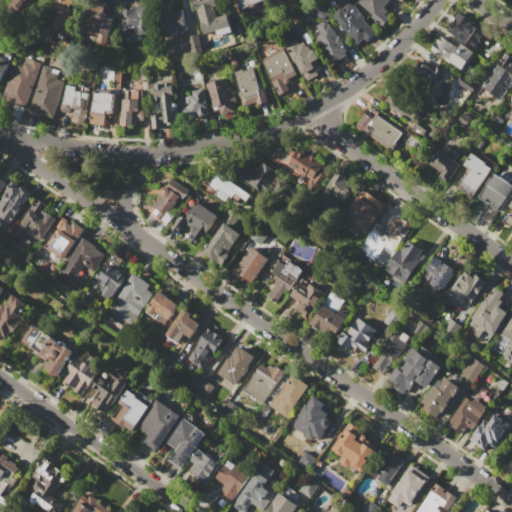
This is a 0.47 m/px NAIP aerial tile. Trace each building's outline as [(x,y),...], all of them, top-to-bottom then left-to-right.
[(9,0),(6,6),(23,17),(33,0),(9,0)] [(117,11),(118,20),(113,21),(108,44),(98,42),(100,34),(82,31),(87,10),(88,10),(89,0),(101,0),(107,1),(105,11),(106,12),(108,14),(107,15),(110,16),(110,14),(113,15),(117,11)] [(191,0),(215,0),(217,5),(214,6),(216,17),(227,14),(230,27),(202,34),(196,9),(194,10),(191,0)] [(237,0),(260,0),(242,9),(237,0)] [(389,0),(383,7),(388,11),(385,14),(390,18),(383,26),(371,16),(372,14),(355,0),(389,0)] [(349,1),(353,5),(353,4),(364,17),(363,18),(375,32),(367,40),(364,38),(358,44),(347,32),(346,32),(331,16),(340,8),(341,8),(349,1)] [(160,5),(168,3),(169,10),(182,8),(186,31),(182,31),(182,34),(165,37),(160,5)] [(62,6),(77,12),(69,32),(59,28),(59,30),(54,28),(62,6)] [(122,8),(131,8),(131,6),(148,6),(150,33),(123,34),(122,8)] [(447,30),(454,21),(459,25),(461,22),(461,23),(465,17),(469,20),(467,22),(477,29),(478,28),(486,34),(476,50),(447,30)] [(313,34),(318,30),(314,25),(325,18),(347,51),(345,52),(347,55),(331,65),(321,50),(323,49),(313,34)] [(198,34),(201,45),(189,48),(186,36),(198,34)] [(431,49),(440,35),(458,47),(461,43),(473,52),(461,70),(431,49)] [(285,44),(296,38),(299,43),(304,41),(306,46),(308,45),(311,49),(313,48),(318,58),(317,59),(322,67),(316,71),(318,74),(306,81),(295,62),(294,62),(287,50),(288,49),(285,44)] [(262,61),(264,60),(262,58),(282,47),(297,74),(284,81),(289,90),(278,95),(271,81),(273,80),(262,61)] [(505,52),(511,56),(511,83),(501,100),(482,87),(505,52)] [(0,55),(8,59),(0,76),(0,55)] [(40,63),(25,107),(0,99),(7,79),(8,79),(13,64),(21,67),(24,58),(40,63)] [(444,70),(422,59),(413,77),(435,88),(444,70)] [(42,65),(59,70),(56,79),(64,81),(53,117),(28,110),(42,65)] [(232,71),(242,68),(242,70),(246,69),(245,67),(252,65),(259,89),(263,88),(267,100),(243,107),(232,71)] [(205,82),(227,77),(229,84),(231,85),(232,90),(231,91),(230,91),(231,95),(234,95),(236,104),(233,104),(235,111),(221,115),(219,110),(213,111),(212,107),(211,107),(205,82)] [(66,84),(74,86),(74,90),(76,90),(77,83),(83,84),(82,92),(89,93),(85,110),(80,108),(77,122),(71,121),(73,115),(69,114),(70,111),(61,109),(66,84)] [(94,83),(96,84),(96,88),(110,90),(110,93),(114,93),(111,114),(91,111),(94,83)] [(179,107),(187,106),(186,96),(192,95),(191,90),(203,88),(208,116),(181,121),(179,107)] [(122,89),(139,89),(138,99),(141,99),(140,113),(146,114),(145,126),(134,126),(134,127),(120,126),(122,89)] [(153,91),(173,89),(177,125),(157,127),(156,114),(161,113),(160,100),(154,101),(153,91)] [(393,89),(385,106),(412,118),(420,100),(393,89)] [(365,112),(373,118),(376,113),(403,131),(390,150),(368,136),(367,136),(355,128),(365,112)] [(296,143),(322,161),(310,179),(287,164),(294,153),(291,150),(296,143)] [(439,150),(459,164),(446,183),(435,176),(439,171),(429,164),(439,150)] [(472,152),(494,168),(470,201),(456,190),(470,169),(463,164),(472,152)] [(263,194),(236,176),(246,162),(257,169),(262,162),(277,172),(263,194)] [(321,194),(337,171),(345,177),(344,178),(354,185),(351,189),(356,192),(344,210),(321,194)] [(217,172),(250,195),(246,201),(234,193),(229,200),(226,198),(224,202),(213,194),(215,190),(208,185),(217,172)] [(495,174),(511,185),(511,189),(498,210),(479,197),(488,185),(486,184),(491,177),(492,178),(495,174)] [(167,187),(173,178),(182,184),(181,185),(189,190),(183,199),(179,196),(169,212),(167,211),(161,220),(155,216),(159,210),(154,206),(162,195),(161,195),(161,193),(160,191),(161,189),(162,188),(164,187),(166,187),(167,187)] [(0,196),(12,180),(20,186),(19,187),(30,194),(9,224),(1,218),(1,217),(0,216),(0,200),(1,199),(0,198),(0,196)] [(362,189),(378,199),(378,200),(381,201),(382,202),(383,204),(383,207),(382,209),(381,210),(381,211),(366,234),(345,221),(351,211),(349,210),(362,189)] [(39,200),(46,205),(43,210),(46,213),(47,212),(56,218),(40,240),(19,225),(31,209),(32,210),(39,200)] [(197,200),(217,214),(206,232),(205,231),(196,246),(173,231),(183,217),(185,218),(197,200)] [(228,208),(237,214),(229,226),(240,233),(234,242),(236,243),(221,265),(202,252),(222,224),(219,222),(228,208)] [(389,226),(389,224),(390,221),(391,219),(394,217),(397,216),(400,217),(402,219),(403,219),(404,217),(413,223),(389,256),(382,251),(384,247),(369,237),(378,225),(384,229),(387,225),(389,226)] [(65,221),(72,226),(74,222),(84,229),(62,260),(44,247),(55,232),(57,234),(65,221)] [(83,237),(107,253),(95,271),(84,264),(78,273),(89,280),(82,291),(58,275),(83,237)] [(385,267),(400,246),(402,248),(408,240),(423,250),(421,253),(425,256),(416,268),(414,267),(404,281),(385,267)] [(268,258),(252,282),(246,278),(244,281),(233,273),(251,247),(268,258)] [(437,257),(457,271),(442,292),(420,277),(426,268),(426,267),(433,257),(436,259),(437,257)] [(276,303),(268,297),(275,285),(273,284),(276,279),(273,278),(275,275),(271,272),(278,261),(284,265),(285,263),(286,265),(290,259),(303,269),(288,291),(286,289),(276,303)] [(107,264),(125,277),(109,301),(102,296),(108,287),(94,278),(98,271),(101,273),(107,264)] [(133,273),(151,285),(148,289),(153,293),(131,325),(108,309),(133,273)] [(486,281),(467,307),(463,304),(460,307),(451,301),(452,299),(448,296),(464,274),(466,276),(468,273),(474,277),(476,274),(486,281)] [(302,277),(325,294),(306,320),(300,315),(301,313),(296,309),(300,302),(289,295),(302,277)] [(494,286),(503,292),(499,299),(501,301),(499,305),(507,312),(499,323),(501,324),(493,335),(484,329),(478,337),(474,334),(477,330),(468,324),(472,319),(470,317),(485,296),(486,297),(494,286)] [(159,290),(179,304),(168,320),(159,314),(155,319),(145,311),(159,290)] [(331,291),(344,300),(338,308),(348,315),(331,339),(310,323),(324,304),(322,303),(331,291)] [(12,292),(16,295),(17,294),(29,302),(20,315),(22,316),(17,323),(18,324),(12,332),(10,331),(6,338),(2,335),(0,337),(0,302),(4,305),(12,292)] [(393,307),(402,313),(391,327),(383,321),(393,307)] [(183,308),(191,313),(189,316),(200,323),(190,338),(184,333),(177,343),(165,334),(183,308)] [(65,309),(72,314),(68,319),(61,315),(65,309)] [(511,315),(511,360),(510,359),(509,360),(503,356),(504,354),(502,353),(510,341),(500,333),(511,315)] [(359,317),(376,330),(367,342),(371,345),(366,352),(357,346),(356,348),(352,345),(349,349),(336,340),(343,330),(347,333),(359,317)] [(449,317),(461,326),(453,337),(441,328),(449,317)] [(420,321),(428,326),(420,337),(412,331),(420,321)] [(187,358),(197,344),(195,343),(208,324),(224,336),(202,368),(187,358)] [(396,326),(404,331),(399,339),(406,344),(384,375),(371,366),(380,354),(380,353),(385,346),(383,345),(396,326)] [(236,338),(245,345),(241,350),(247,354),(241,362),(248,367),(240,379),(241,380),(235,389),(214,374),(230,351),(228,350),(236,338)] [(58,350),(55,347),(58,342),(64,346),(65,345),(74,351),(56,376),(44,368),(47,363),(46,362),(51,355),(53,357),(52,356),(51,354),(51,352),(52,351),(53,350),(55,349),(56,349),(58,350)] [(418,351),(441,367),(426,388),(416,380),(409,390),(407,388),(403,394),(393,386),(394,384),(387,380),(390,376),(389,376),(396,367),(403,372),(406,368),(404,366),(411,356),(413,357),(418,351)] [(76,355),(98,371),(81,395),(74,390),(75,388),(69,384),(68,386),(62,382),(68,373),(65,371),(76,355)] [(168,357),(178,364),(171,375),(161,368),(168,357)] [(461,374),(472,357),(484,364),(472,382),(461,374)] [(261,364),(267,368),(269,364),(274,368),(275,366),(285,372),(263,403),(243,389),(261,364)] [(293,373),(310,385),(287,418),(268,405),(276,393),(278,395),(293,373)] [(189,384),(196,374),(206,380),(199,391),(189,384)] [(97,379),(99,380),(101,377),(108,381),(109,380),(112,383),(117,376),(127,382),(105,414),(88,402),(96,390),(91,387),(97,379)] [(434,385),(435,385),(439,379),(442,381),(445,376),(463,389),(443,417),(439,414),(437,417),(423,407),(425,404),(422,402),(434,385)] [(134,388),(152,400),(131,431),(124,426),(123,428),(107,416),(109,414),(115,418),(123,406),(118,403),(128,389),(131,392),(134,388)] [(332,423),(331,425),(330,427),(328,428),(326,428),(326,429),(319,439),(315,436),(314,438),(313,439),(311,439),(308,439),(306,437),(306,434),(294,426),(296,423),(295,423),(303,411),(301,410),(306,403),(308,404),(314,396),(325,403),(323,405),(329,409),(327,413),(328,414),(327,416),(327,417),(328,417),(330,419),(331,420),(332,423)] [(466,397),(472,401),(474,398),(487,408),(472,430),(466,426),(461,434),(451,427),(452,425),(449,423),(450,422),(449,421),(466,397)] [(156,399),(179,415),(156,450),(143,441),(149,434),(138,427),(140,424),(139,424),(156,399)] [(483,419),(488,422),(494,414),(509,425),(493,447),(488,443),(484,450),(469,439),(483,419)] [(181,417),(204,433),(180,468),(168,460),(175,449),(164,441),(181,417)] [(349,422),(360,429),(359,431),(358,433),(357,435),(358,437),(358,438),(359,436),(360,435),(362,434),(363,434),(364,434),(365,435),(366,437),(366,438),(370,441),(367,444),(376,450),(362,473),(349,464),(347,466),(344,466),(341,464),(340,460),(342,457),(331,450),(349,422)] [(197,448),(205,454),(206,453),(221,463),(206,486),(190,475),(192,473),(188,471),(194,463),(189,460),(197,448)] [(404,459),(386,485),(376,479),(380,474),(371,468),(382,450),(389,455),(392,451),(404,459)] [(305,451),(317,459),(309,472),(296,464),(305,451)] [(0,455),(1,456),(3,453),(9,456),(8,458),(20,466),(14,476),(17,479),(12,485),(1,478),(0,477),(0,455)] [(64,504),(58,511),(47,511),(24,495),(36,479),(32,476),(40,465),(42,466),(47,459),(65,472),(60,480),(62,482),(52,496),(64,504)] [(262,461),(274,469),(265,482),(276,490),(262,511),(251,503),(245,511),(241,511),(231,505),(242,490),(243,490),(257,469),(262,461)] [(224,464),(231,469),(234,464),(250,475),(230,503),(224,498),(225,496),(219,491),(224,485),(214,478),(224,464)] [(392,511),(390,510),(389,510),(388,509),(387,508),(387,506),(387,505),(388,503),(390,503),(391,503),(392,502),(387,499),(391,493),(390,492),(410,464),(430,477),(424,486),(423,485),(404,511),(392,511)] [(437,511),(441,506),(447,510),(455,496),(433,482),(413,511),(437,511)] [(279,492),(298,505),(292,511),(265,511),(273,501),(272,501),(279,492)] [(80,499),(83,494),(88,498),(90,494),(99,500),(98,502),(111,511),(110,511),(97,511),(95,510),(94,511),(85,505),(86,504),(80,499)] [(80,502),(90,509),(94,511),(74,511),(73,511),(80,502)]
